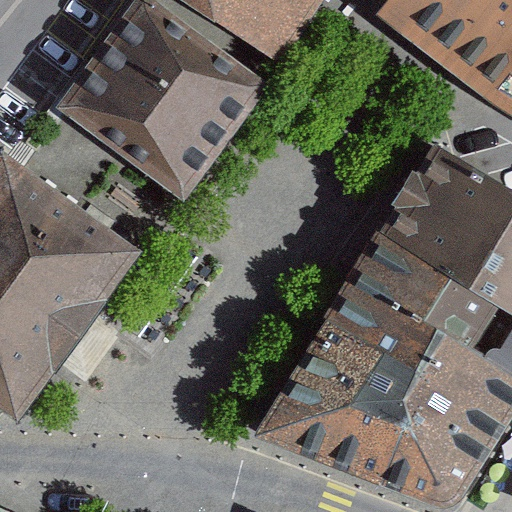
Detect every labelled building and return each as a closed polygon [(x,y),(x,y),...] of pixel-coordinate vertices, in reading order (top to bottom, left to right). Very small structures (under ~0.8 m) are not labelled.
[(184,0),(275,60),(310,7),(314,0),(184,0)] [(511,0),(398,0),(396,3),(511,93),(511,0)] [(184,192),(261,85),(143,1),(66,108),(184,192)] [(467,497),(511,419),(511,347),(483,332),(506,290),(511,292),(511,190),(452,154),(436,144),(362,257),(261,422),(467,497)] [(3,162),(0,165),(0,398),(22,415),(79,336),(95,314),(136,258),(3,162)]
